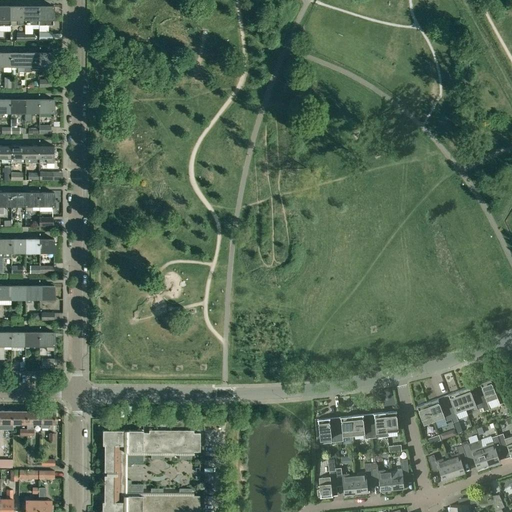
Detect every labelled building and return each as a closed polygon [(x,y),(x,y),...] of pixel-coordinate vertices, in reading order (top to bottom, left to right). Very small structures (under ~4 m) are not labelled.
[(11,6),(0,6),(0,25),(11,25),(11,6)] [(11,6),(11,25),(11,18),(18,18),(18,25),(25,25),(25,6),(11,6)] [(25,6),(25,25),(39,25),(39,6),(25,6)] [(53,6),(39,6),(39,25),(53,25),(53,6)] [(0,71),(3,72),(4,65),(11,65),(11,53),(0,52),(0,71)] [(25,72),(25,53),(11,53),(11,65),(18,65),(18,72),(25,72)] [(25,53),(25,72),(31,72),(31,69),(39,69),(39,53),(25,53)] [(39,53),(39,69),(47,69),(47,65),(53,65),(53,53),(39,53)] [(0,111),(10,111),(11,99),(0,99),(0,111)] [(25,99),(11,99),(10,111),(25,111),(25,99)] [(40,100),(25,99),(25,111),(25,121),(32,121),(32,111),(40,111),(40,100)] [(40,100),(40,111),(40,117),(54,117),(54,100),(40,100)] [(6,125),(6,127),(2,127),(2,133),(10,133),(10,127),(10,125),(6,125)] [(40,125),(39,133),(51,133),(51,125),(40,125)] [(11,146),(0,145),(0,158),(2,158),(2,163),(11,163),(11,146)] [(11,146),(11,163),(25,163),(25,146),(11,146)] [(25,146),(25,163),(39,163),(40,146),(25,146)] [(40,146),(39,163),(54,163),(54,146),(40,146)] [(11,172),(11,180),(22,181),(23,172),(11,172)] [(0,214),(4,214),(4,204),(11,204),(11,192),(0,192),(0,214)] [(25,192),(11,192),(11,204),(25,204),(25,192)] [(40,204),(40,192),(25,192),(25,204),(26,211),(33,211),(33,204),(40,204)] [(40,192),(40,204),(51,205),(51,209),(54,209),(54,193),(40,192)] [(39,217),(39,226),(53,226),(53,217),(39,217)] [(11,251),(11,239),(0,238),(0,270),(4,271),(4,257),(11,257),(11,251)] [(11,239),(11,251),(24,251),(24,239),(11,239)] [(39,251),(39,239),(24,239),(24,251),(39,251)] [(54,251),(54,244),(54,239),(39,239),(39,251),(54,251)] [(0,297),(11,298),(11,285),(0,285),(0,297)] [(25,298),(25,285),(11,285),(11,298),(25,298)] [(40,298),(40,285),(25,285),(25,298),(25,303),(32,303),(32,298),(40,298)] [(40,285),(40,298),(47,298),(47,302),(54,302),(54,285),(40,285)] [(11,344),(11,332),(0,331),(0,359),(4,359),(4,344),(11,344)] [(11,332),(11,344),(25,344),(25,332),(11,332)] [(25,332),(25,344),(40,344),(40,332),(25,332)] [(40,332),(40,344),(46,344),(46,350),(54,350),(54,332),(40,332)] [(55,357),(53,358),(41,358),(42,367),(55,367),(55,357)] [(484,393),(478,395),(483,407),(484,411),(490,409),(487,401),(497,397),(493,385),(495,384),(493,377),(490,378),(489,378),(490,378),(480,382),(484,393)] [(458,390),(465,409),(476,405),(477,409),(483,407),(478,395),(473,397),(469,386),(459,390),(459,389),(458,390)] [(452,405),(447,407),(451,419),(453,423),(458,421),(455,413),(465,409),(458,390),(448,394),(452,405)] [(451,419),(447,407),(442,409),(437,398),(427,402),(427,401),(434,421),(444,417),(446,421),(451,419)] [(424,425),(434,421),(427,401),(426,401),(427,402),(417,406),(424,425)] [(0,422),(13,423),(13,411),(0,410),(0,422)] [(27,411),(13,411),(13,423),(27,423),(27,411)] [(27,429),(27,435),(34,435),(34,423),(41,423),(41,411),(27,411),(27,423),(27,429)] [(55,411),(41,411),(41,423),(41,428),(49,428),(49,423),(55,423),(55,411)] [(387,432),(385,411),(385,412),(374,413),(375,425),(369,425),(371,438),(387,436),(386,432),(387,432)] [(385,411),(387,432),(398,431),(396,411),(385,412),(385,411)] [(352,415),(351,415),(354,435),(364,434),(365,439),(371,438),(369,425),(364,426),(363,414),(352,415)] [(342,428),(336,429),(337,441),(343,441),(343,436),(354,435),(351,415),(340,416),(342,428)] [(337,441),(336,429),(330,429),(329,418),(318,419),(318,418),(318,419),(315,419),(316,426),(318,426),(320,439),(331,438),(331,442),(337,441)] [(104,471),(119,471),(124,471),(124,430),(115,430),(115,429),(114,427),(113,426),(112,425),(110,425),(109,425),(108,426),(106,427),(106,428),(105,430),(105,436),(103,436),(103,445),(105,445),(104,453),(107,453),(107,462),(104,462),(104,471)] [(128,451),(143,451),(143,433),(137,433),(137,430),(128,430),(128,451)] [(143,451),(156,451),(157,430),(149,430),(149,433),(143,433),(143,451)] [(165,430),(157,430),(156,451),(172,452),(172,433),(165,433),(165,430)] [(172,452),(185,452),(185,431),(177,430),(177,433),(172,433),(172,452)] [(194,431),(185,431),(185,452),(200,452),(200,433),(194,433),(194,431)] [(442,440),(451,436),(449,431),(440,434),(442,440)] [(503,433),(497,435),(501,447),(507,445),(511,456),(511,434),(504,437),(503,433)] [(441,440),(439,435),(427,439),(429,444),(441,440)] [(496,449),(501,447),(497,435),(491,437),(493,441),(486,444),(487,446),(482,447),(488,464),(500,460),(500,459),(499,460),(496,449)] [(461,443),(462,445),(467,459),(473,457),(476,467),(476,468),(488,464),(482,447),(479,439),(468,443),(468,441),(461,443)] [(461,461),(467,459),(462,445),(456,447),(458,453),(451,455),(452,457),(447,459),(453,476),(466,472),(465,471),(461,461)] [(127,454),(127,467),(131,467),(131,463),(143,463),(143,455),(127,454)] [(442,480),(453,476),(447,459),(444,460),(443,458),(436,460),(434,454),(428,456),(432,470),(438,468),(442,479),(441,479),(442,480)] [(402,468),(394,469),(395,471),(390,471),(392,489),(405,488),(404,487),(403,476),(409,476),(407,459),(401,459),(402,468)] [(354,475),(355,493),(368,492),(368,491),(366,480),(373,479),(371,466),(371,463),(365,463),(365,472),(358,472),(358,475),(354,475)] [(386,472),(385,470),(378,470),(378,466),(371,466),(373,479),(379,479),(380,490),(379,490),(379,491),(392,489),(390,471),(386,472)] [(343,494),(355,493),(354,475),(349,476),(349,473),(342,474),(341,468),(335,468),(335,471),(337,483),(342,482),(344,494),(343,494)] [(331,484),(337,483),(335,471),(329,471),(330,476),(319,477),(320,489),(317,490),(318,497),(320,497),(321,497),(332,495),(331,484)] [(104,511),(123,511),(124,495),(124,475),(104,475),(104,484),(107,484),(106,493),(104,493),(104,502),(102,502),(102,510),(105,510),(104,511)] [(143,484),(134,484),(131,484),(131,480),(127,480),(127,492),(143,492),(143,484)] [(40,500),(39,511),(51,511),(52,500),(47,500),(47,487),(40,487),(40,493),(40,500)] [(1,498),(1,511),(13,511),(14,498),(13,498),(13,489),(7,489),(7,498),(1,498)] [(495,510),(501,507),(505,506),(499,494),(493,494),(495,510)] [(141,511),(142,495),(128,495),(127,511),(141,511)] [(142,495),(141,511),(155,511),(156,496),(142,495)] [(169,511),(170,496),(156,496),(155,511),(169,511)] [(170,496),(169,511),(185,511),(186,496),(170,496)] [(199,511),(200,496),(186,496),(185,511),(199,511)] [(450,505),(450,511),(468,511),(471,511),(470,503),(476,503),(476,496),(461,498),(462,504),(450,506),(450,505)] [(39,511),(40,500),(27,500),(26,511),(39,511)]
